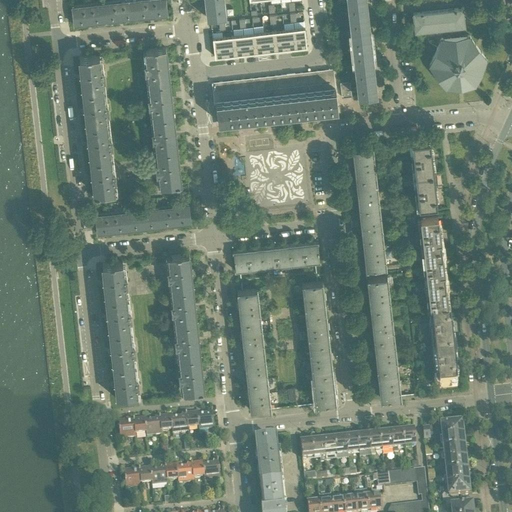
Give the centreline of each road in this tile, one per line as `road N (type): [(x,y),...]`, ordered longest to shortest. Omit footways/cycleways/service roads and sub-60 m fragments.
road 1 (secondary): [(507,125),(477,234),(491,396)]
road 2 (residential): [(80,251),(57,42)]
road 3 (residential): [(353,414),(330,222)]
road 4 (unclassified): [(314,0),(321,58),(194,72)]
road 5 (secondary): [(511,365),(503,282),(511,194)]
road 6 (residential): [(330,222),(321,134),(399,125)]
road 7 (residential): [(230,400),(212,234)]
road 8 (residential): [(212,234),(194,72)]
road 9 (residential): [(98,412),(80,251)]
road 10 (residential): [(353,414),(491,396)]
road 11 (residential): [(80,251),(212,234)]
road 12 (residential): [(103,462),(235,448)]
road 13 (residential): [(57,42),(189,29)]
road 14 (residential): [(98,412),(230,400)]
road 15 (residential): [(399,125),(385,0)]
road 16 (residential): [(233,427),(353,414)]
